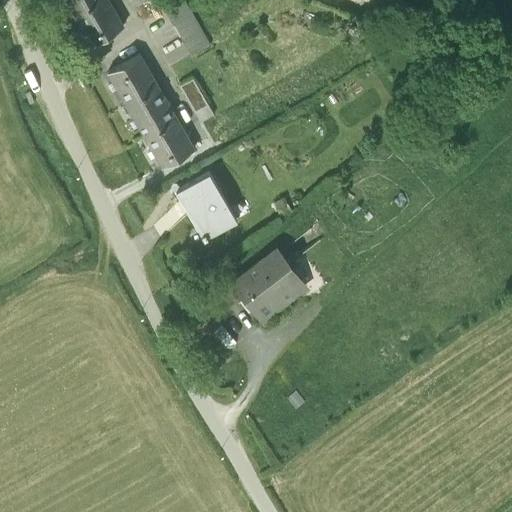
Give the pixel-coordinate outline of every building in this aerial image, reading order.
[(64,0),(65,0),(60,2),(64,8),(68,6),(73,15),(98,0),(64,0)] [(106,0),(98,0),(73,15),(82,31),(78,33),(82,39),(86,37),(92,47),(123,28),(106,0)] [(146,0),(129,0),(135,9),(148,1),(146,0)] [(182,0),(175,0),(162,8),(168,18),(187,7),(182,0)] [(187,7),(168,18),(173,28),(192,17),(187,7)] [(192,17),(173,28),(179,38),(198,27),(192,17)] [(198,27),(179,38),(185,48),(204,37),(198,27)] [(204,37),(185,48),(191,57),(210,46),(204,37)] [(139,56),(108,74),(113,84),(109,86),(112,92),(117,90),(126,106),(157,88),(139,56)] [(193,80),(180,87),(194,111),(207,104),(193,80)] [(157,88),(126,106),(135,121),(130,123),(134,129),(138,127),(144,137),(175,119),(157,88)] [(30,96),(25,98),(29,108),(34,106),(30,96)] [(207,104),(194,111),(201,123),(214,116),(207,104)] [(175,119),(144,137),(152,152),(148,154),(151,160),(156,158),(162,168),(194,151),(175,119)] [(208,173),(175,192),(203,240),(236,221),(208,173)] [(274,204),(280,215),(290,209),(285,199),(274,204)] [(308,249),(325,235),(317,226),(301,240),(308,249)] [(276,250),(233,283),(261,320),(304,287),(276,250)] [(204,281),(186,297),(200,313),(218,296),(204,281)] [(197,315),(179,323),(187,340),(206,331),(197,315)]
